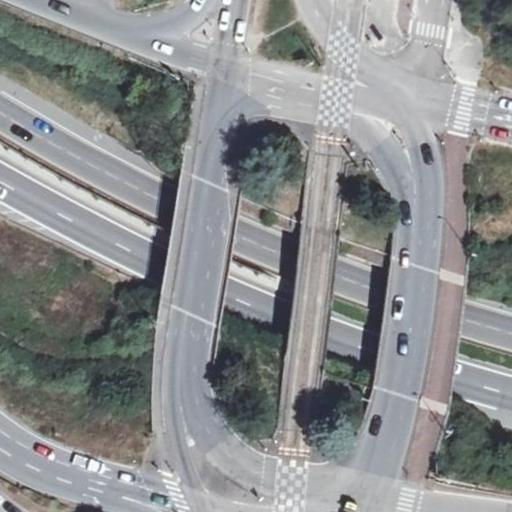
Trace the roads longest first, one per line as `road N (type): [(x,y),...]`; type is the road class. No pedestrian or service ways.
road 1 (trunk): [(511,332),(234,234),(0,111)]
road 2 (trunk): [(0,184),(240,302),(511,396)]
road 3 (secondary): [(366,504),(397,391),(421,200)]
road 4 (secondary): [(227,72),(181,359)]
road 5 (secondary): [(181,359),(199,420),(225,455),(287,491),(366,504)]
road 6 (trunk): [(23,456),(196,508)]
road 7 (secondary): [(181,359),(181,443),(196,508)]
road 8 (secondary): [(421,200),(397,154),(332,97)]
road 9 (secondary): [(403,102),(331,33),(312,0)]
road 10 (trunk): [(227,72),(111,26)]
